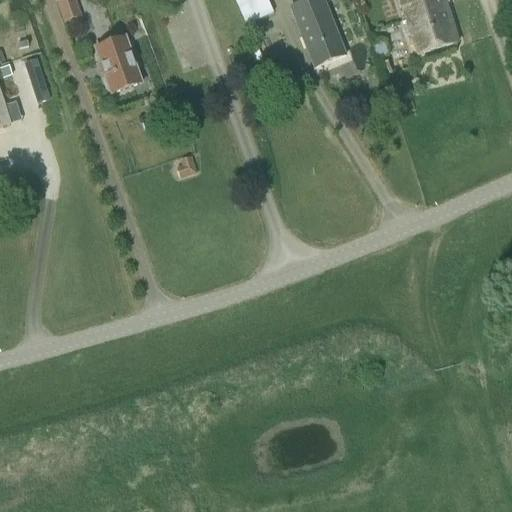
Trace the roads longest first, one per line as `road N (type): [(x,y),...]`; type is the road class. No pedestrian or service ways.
road 1 (tertiary): [(0,363),(295,276),(511,184)]
road 2 (unknown): [(295,276),(189,0)]
road 3 (unknown): [(397,233),(270,0)]
road 4 (track): [(442,371),(423,299),(437,217)]
